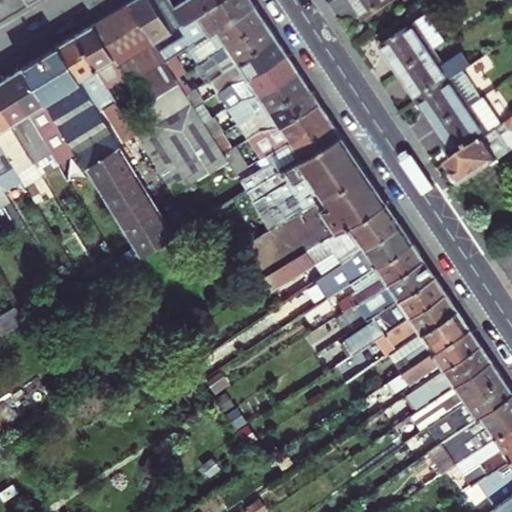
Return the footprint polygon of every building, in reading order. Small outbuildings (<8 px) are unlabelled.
[(25,0),(0,0),(0,19),(27,3),(25,0)] [(134,0),(128,4),(153,43),(179,27),(185,23),(169,0),(134,0)] [(250,0),(221,0),(185,23),(179,27),(185,37),(159,53),(164,61),(199,39),(201,41),(216,32),(214,29),(253,5),(250,0)] [(169,0),(185,23),(221,0),(169,0)] [(354,0),(366,19),(394,0),(354,0)] [(203,124),(193,108),(185,94),(175,78),(166,63),(164,61),(159,53),(153,43),(128,4),(93,25),(125,77),(133,91),(153,123),(136,134),(173,194),(227,161),(223,155),(213,138),(203,124)] [(214,29),(216,32),(226,46),(264,21),(253,5),(214,29)] [(385,45),(403,72),(435,51),(447,42),(429,15),(385,45)] [(198,63),(209,80),(275,37),(264,21),(226,46),(211,56),(198,63)] [(75,36),(116,102),(128,93),(120,81),(125,77),(93,25),(75,36)] [(226,46),(216,32),(201,41),(203,43),(211,56),(226,46)] [(75,36),(57,47),(119,145),(136,134),(116,102),(75,36)] [(209,80),(218,93),(232,83),(248,78),(286,54),(275,37),(209,80)] [(166,63),(201,41),(199,39),(164,61),(166,63)] [(191,52),(198,63),(211,56),(203,43),(191,52)] [(57,47),(23,68),(65,136),(73,148),(140,257),(175,235),(119,145),(57,47)] [(445,66),(435,51),(403,72),(421,100),(463,72),(469,68),(460,56),(445,66)] [(218,93),(228,108),(244,98),(258,94),(296,70),(286,54),(248,78),(232,83),(218,93)] [(23,68),(6,78),(47,146),(65,136),(23,68)] [(228,108),(237,122),(250,115),(267,111),(307,86),(296,70),(258,94),(244,98),(228,108)] [(421,100),(440,128),(481,100),(463,72),(421,100)] [(120,81),(128,93),(133,91),(125,77),(120,81)] [(47,146),(6,78),(0,81),(0,105),(11,125),(20,120),(23,125),(30,136),(26,138),(45,170),(57,162),(55,159),(47,146)] [(248,139),(254,135),(259,131),(279,127),(318,102),(307,86),(267,111),(250,115),(237,122),(248,139)] [(203,102),(195,88),(185,94),(193,108),(203,102)] [(485,97),(481,100),(440,128),(458,155),(499,127),(503,124),(485,97)] [(213,117),(203,102),(193,108),(203,124),(213,117)] [(254,135),(267,155),(329,119),(318,102),(279,127),(259,131),(254,135)] [(34,163),(14,130),(11,125),(0,105),(0,146),(17,174),(34,163)] [(222,132),(213,117),(203,124),(213,138),(222,132)] [(511,118),(503,124),(499,127),(458,155),(450,160),(465,182),(511,150),(511,118)] [(240,182),(246,192),(247,191),(340,135),(329,119),(267,155),(272,163),(240,182)] [(20,120),(11,125),(14,130),(23,125),(20,120)] [(247,191),(246,192),(270,230),(289,219),(365,173),(340,135),(247,191)] [(47,146),(55,159),(73,148),(65,136),(47,146)] [(17,174),(0,146),(0,185),(3,190),(20,180),(17,174)] [(247,167),(235,147),(223,155),(227,161),(235,174),(247,167)] [(20,180),(24,186),(41,176),(34,163),(17,174),(20,180)] [(289,219),(309,248),(385,202),(365,173),(289,219)] [(0,208),(10,203),(3,190),(0,185),(0,208)] [(334,251),(342,263),(399,224),(385,202),(309,248),(263,276),(272,289),(334,251)] [(309,248),(289,219),(270,230),(244,246),(263,276),(309,248)] [(339,265),(351,283),(412,242),(399,224),(342,263),(339,265)] [(412,242),(351,283),(356,292),(339,304),(344,312),(424,260),(412,242)] [(511,244),(495,256),(511,280),(511,244)] [(424,260),(344,312),(350,321),(362,314),(367,320),(374,316),(434,276),(424,260)] [(434,276),(374,316),(377,320),(344,343),(352,354),(375,339),(445,292),(434,276)] [(67,290),(72,298),(87,289),(82,280),(67,290)] [(410,334),(413,339),(457,309),(445,292),(375,339),(386,356),(396,349),(394,345),(410,334)] [(397,361),(404,370),(469,328),(457,309),(413,339),(406,343),(411,351),(397,361)] [(0,327),(0,341),(26,326),(20,315),(0,327)] [(440,364),(443,369),(480,344),(469,328),(404,370),(387,381),(395,393),(440,364)] [(410,398),(419,410),(491,360),(480,344),(443,369),(446,373),(424,388),(410,398)] [(303,374),(308,383),(335,365),(337,364),(330,355),(303,374)] [(422,431),(429,426),(501,375),(491,360),(419,410),(411,415),(422,431)] [(440,443),(441,442),(511,392),(511,391),(501,375),(429,426),(440,443)] [(456,463),(464,457),(511,424),(511,392),(441,442),(456,463)] [(511,424),(464,457),(471,468),(463,474),(471,486),(483,478),(511,457),(511,424)] [(485,491),(496,506),(511,493),(511,457),(483,478),(490,488),(485,491)] [(339,465),(317,479),(327,493),(348,478),(339,465)] [(511,511),(511,493),(496,506),(487,511),(511,511)]
